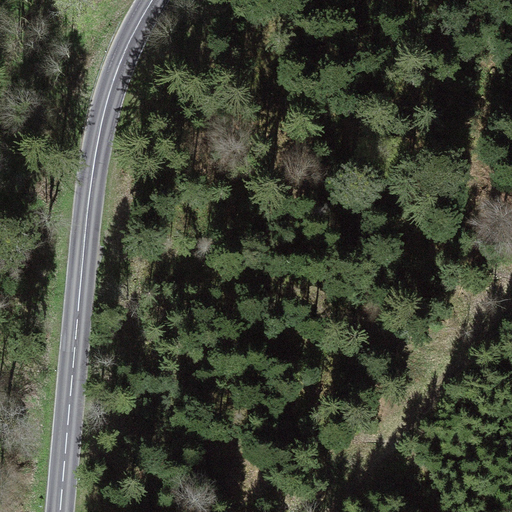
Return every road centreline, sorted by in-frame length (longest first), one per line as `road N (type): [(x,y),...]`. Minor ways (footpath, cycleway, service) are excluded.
road 1 (tertiary): [(60,511),(97,141),(124,52),(153,0)]
road 2 (track): [(337,511),(511,302)]
road 3 (track): [(97,141),(211,0)]
